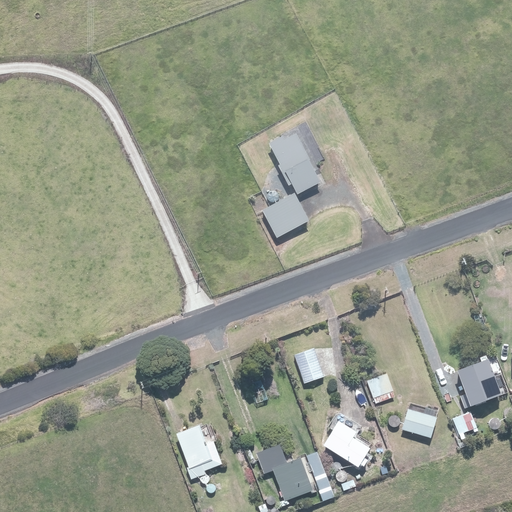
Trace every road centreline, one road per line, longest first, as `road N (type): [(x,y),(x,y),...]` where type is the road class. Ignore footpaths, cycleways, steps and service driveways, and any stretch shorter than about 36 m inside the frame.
road 1 (residential): [(143,345),(511,207)]
road 2 (track): [(213,319),(110,88),(67,56),(0,57)]
road 3 (unclassified): [(0,400),(143,345)]
